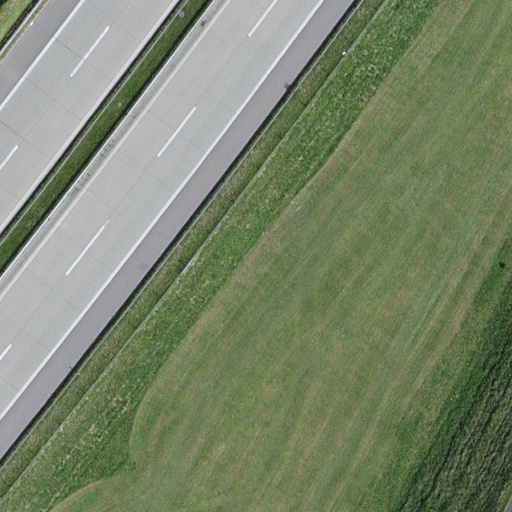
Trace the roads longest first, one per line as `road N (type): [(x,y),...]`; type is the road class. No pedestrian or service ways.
road 1 (motorway): [(0,371),(284,0)]
road 2 (motorway): [(127,0),(0,169)]
